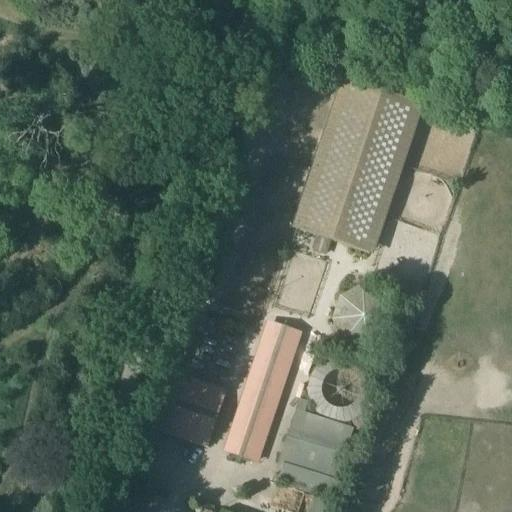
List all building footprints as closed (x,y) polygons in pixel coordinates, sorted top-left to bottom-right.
[(422,111),(350,86),(299,235),(371,259),(422,111)] [(224,452),(260,464),(303,335),(267,323),(224,452)] [(208,450),(226,400),(167,380),(150,430),(208,450)] [(375,412),(353,423),(358,432),(379,421),(375,412)] [(286,463),(278,484),(335,503),(341,482),(337,480),(353,431),(297,413),(282,462),(286,463)] [(148,434),(143,449),(158,454),(163,439),(148,434)] [(151,511),(156,499),(125,489),(117,511),(132,511),(134,507),(149,511),(151,511)]
